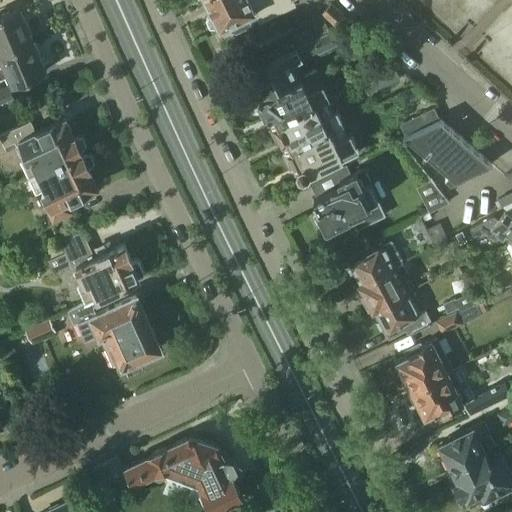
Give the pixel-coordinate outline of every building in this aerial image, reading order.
[(255,10),(261,22),(295,5),(292,0),(207,0),(213,11),(207,18),(211,26),(221,26),(221,27),(228,23),(232,30),(237,32),(249,26),(251,21),(248,14),(255,10)] [(418,0),(456,34),(455,35),(462,41),(463,39),(462,38),(474,26),(475,27),(496,4),(495,3),(498,0),(418,0)] [(336,26),(345,16),(330,4),(322,14),(336,26)] [(511,4),(505,13),(504,12),(483,34),(484,35),(472,48),(471,47),(470,48),(511,86),(511,4)] [(0,52),(34,39),(20,7),(0,15),(0,52)] [(254,93),(259,94),(260,97),(305,75),(297,60),(339,39),(334,29),(248,71),(253,81),(250,84),(254,93)] [(47,70),(34,39),(0,52),(0,77),(10,74),(14,84),(47,70)] [(393,64),(364,79),(370,92),(400,77),(393,64)] [(262,114),(270,115),(272,115),(275,121),(275,122),(275,123),(325,98),(330,96),(317,69),(305,75),(260,97),(261,97),(257,104),(262,114)] [(0,103),(15,97),(9,84),(0,88),(0,103)] [(419,96),(414,86),(403,91),(408,101),(419,96)] [(325,98),(275,123),(270,126),(278,143),(283,140),(284,142),(286,141),(290,148),(289,148),(335,126),(342,122),(344,121),(338,108),(331,111),(325,98)] [(402,127),(409,138),(442,119),(436,107),(427,112),(417,118),(402,127)] [(67,117),(31,133),(21,138),(22,141),(28,155),(23,157),(31,174),(82,151),(82,150),(83,149),(87,144),(83,135),(77,135),(75,136),(67,117)] [(453,182),(493,163),(442,119),(409,138),(450,173),(447,177),(453,182)] [(335,126),(289,148),(290,150),(286,152),(285,153),(284,154),(284,156),(290,167),(291,168),(293,169),(295,169),(298,167),(302,175),(338,157),(340,160),(360,151),(351,132),(348,134),(342,122),(335,126)] [(21,138),(31,133),(26,123),(10,129),(17,143),(22,141),(21,138)] [(83,153),(82,151),(31,174),(38,190),(43,188),(49,201),(44,203),(53,224),(76,213),(69,197),(97,184),(89,167),(91,166),(95,161),(91,152),(85,152),(83,153)] [(384,213),(370,184),(372,183),(372,181),(378,178),(373,167),(367,170),(365,169),(351,175),(347,165),(312,182),(318,195),(315,197),(320,207),(317,209),(315,210),(315,212),(315,213),(319,223),(321,224),(323,224),(325,224),(327,222),(328,224),(350,214),(356,226),(384,213)] [(430,180),(417,186),(429,211),(448,202),(430,180)] [(511,213),(507,209),(499,219),(494,216),(470,227),(475,238),(487,233),(497,241),(502,235),(504,237),(508,231),(511,234),(511,213)] [(441,222),(428,227),(435,244),(448,238),(441,222)] [(60,240),(66,252),(88,241),(83,230),(60,240)] [(461,243),(467,240),(462,230),(456,233),(461,243)] [(361,282),(359,283),(360,284),(402,262),(403,261),(392,240),(365,254),(363,249),(350,256),(352,260),(350,262),(361,282)] [(78,284),(86,302),(92,299),(96,297),(140,277),(139,275),(144,273),(144,268),(141,261),(137,258),(132,260),(124,242),(109,248),(106,242),(95,247),(98,254),(94,255),(88,241),(66,252),(49,259),(53,268),(70,261),(75,271),(79,269),(84,281),(78,284)] [(451,250),(456,261),(467,256),(462,245),(451,250)] [(365,300),(367,299),(373,310),(410,290),(412,289),(405,277),(409,274),(402,262),(360,284),(361,287),(359,289),(365,300)] [(420,310),(410,290),(373,310),(374,311),(376,311),(389,337),(413,324),(415,328),(431,320),(425,308),(420,310)] [(96,297),(92,299),(86,302),(69,309),(75,322),(79,320),(87,339),(110,328),(116,341),(105,346),(114,365),(125,360),(126,362),(127,361),(132,372),(147,365),(142,354),(162,344),(139,293),(97,312),(95,306),(99,304),(96,297)] [(455,298),(443,303),(448,313),(459,307),(455,298)] [(482,313),(476,301),(436,320),(442,332),(482,313)] [(51,318),(27,328),(32,341),(56,330),(51,318)] [(399,361),(405,373),(404,374),(404,378),(407,385),(410,388),(411,387),(412,388),(453,368),(438,336),(421,344),(423,348),(399,361)] [(6,359),(18,354),(12,341),(0,347),(6,359)] [(453,368),(412,388),(412,389),(411,390),(411,394),(415,401),(418,403),(420,403),(426,415),(450,403),(452,408),(475,396),(459,365),(453,368)] [(481,410),(511,394),(511,380),(475,398),(481,410)] [(0,417),(0,412),(11,408),(0,382),(0,427),(3,426),(0,417)] [(451,466),(486,448),(480,435),(490,430),(485,420),(439,443),(451,466)] [(119,457),(94,469),(103,486),(117,479),(122,489),(135,483),(150,476),(161,480),(170,475),(203,489),(204,489),(204,491),(203,491),(213,511),(243,497),(233,476),(239,468),(235,459),(225,458),(218,443),(194,435),(135,462),(124,468),(119,457)] [(486,448),(451,466),(447,468),(462,498),(466,496),(468,500),(471,499),(472,500),(475,500),(480,498),(481,494),(483,493),(485,497),(511,483),(511,467),(504,452),(491,458),(486,448)] [(77,511),(72,500),(45,511),(77,511)]
